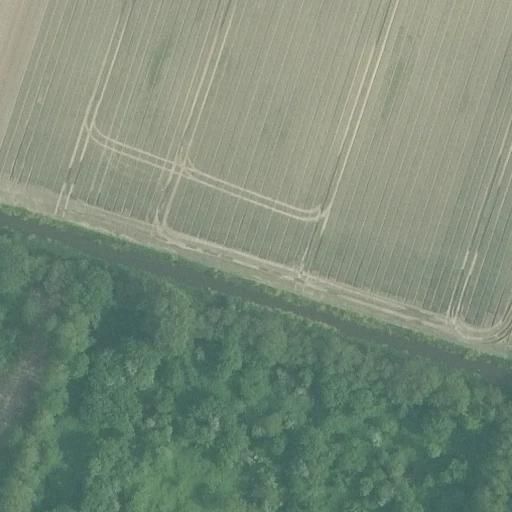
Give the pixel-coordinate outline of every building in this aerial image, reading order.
[(52,346),(44,370),(57,374),(60,365),(85,373),(97,334),(72,326),(65,350),(52,346)] [(97,334),(85,373),(109,381),(106,390),(119,395),(127,370),(114,366),(122,341),(97,334)] [(215,373),(202,412),(228,420),(242,381),(215,373)] [(242,381),(228,420),(254,428),(266,389),(242,381)] [(266,389),(254,428),(279,436),(292,397),(266,389)] [(292,397),(279,436),(305,445),(317,405),(292,397)] [(45,414),(41,426),(49,429),(53,416),(45,414)] [(53,416),(49,429),(56,431),(60,419),(53,416)] [(400,419),(387,458),(410,466),(422,426),(400,419)] [(422,426),(410,466),(429,472),(442,433),(422,426)] [(86,427),(82,439),(89,441),(93,429),(86,427)] [(93,429),(89,441),(97,444),(101,432),(93,429)] [(442,433),(429,472),(451,479),(463,440),(442,433)] [(114,436),(110,448),(118,451),(122,439),(114,436)] [(214,436),(211,449),(218,451),(222,439),(214,436)] [(222,439),(218,451),(226,453),(230,442),(222,439)] [(463,440),(451,479),(472,486),(485,447),(463,440)] [(171,445),(167,456),(175,459),(179,447),(171,445)] [(192,451),(188,463),(196,465),(199,454),(192,451)] [(18,452),(5,490),(26,497),(39,458),(18,452)] [(265,453),(261,465),(268,468),(273,456),(265,453)] [(199,454),(196,465),(203,468),(207,456),(199,454)] [(273,456),(268,468),(277,471),(281,459),(273,456)] [(39,458),(26,497),(47,503),(59,465),(39,458)] [(59,465),(47,503),(67,510),(80,472),(59,465)] [(233,465),(229,476),(237,479),(240,467),(233,465)] [(240,467),(237,479),(245,481),(248,470),(240,467)] [(80,472),(67,510),(73,511),(89,511),(101,478),(80,472)] [(101,478),(89,511),(113,511),(122,485),(101,478)] [(144,482),(134,511),(157,511),(165,489),(144,482)] [(165,489),(157,511),(180,511),(186,496),(165,489)] [(392,492),(388,504),(396,506),(400,495),(392,492)] [(400,495),(396,506),(403,509),(407,498),(400,495)] [(186,496),(180,511),(203,511),(206,502),(186,496)] [(206,502),(203,511),(225,511),(226,509),(206,502)] [(356,502),(352,511),(361,511),(363,505),(356,502)]
